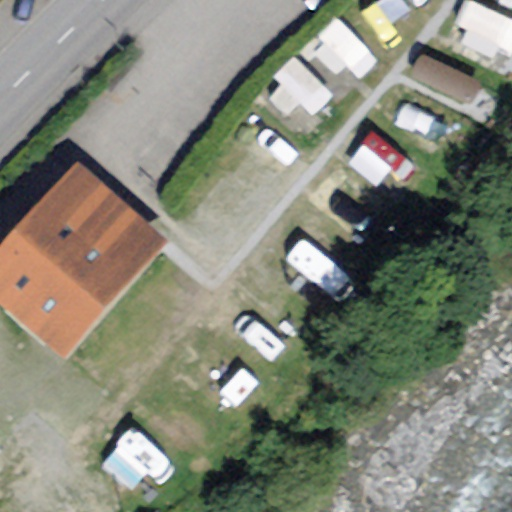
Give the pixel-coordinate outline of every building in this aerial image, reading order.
[(467,0),(451,21),(500,59),(511,44),(511,14),(492,0),(467,0)] [(421,60),(462,92),(484,64),(443,32),(421,60)] [(431,136),(456,109),(411,69),(387,96),(431,136)] [(79,182),(0,275),(0,310),(70,369),(166,256),(79,182)] [(0,455),(0,485),(9,475),(49,511),(123,511),(131,504),(35,417),(0,455)]
